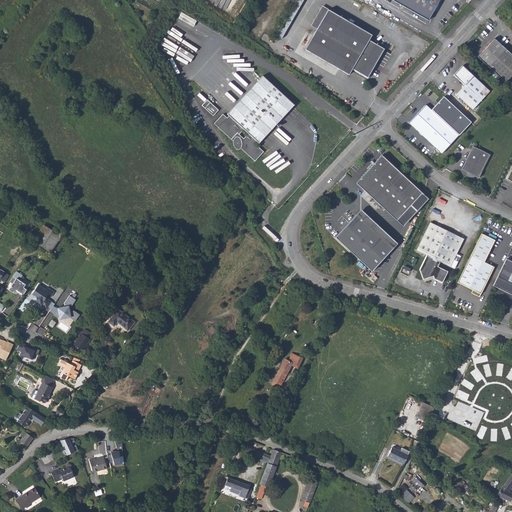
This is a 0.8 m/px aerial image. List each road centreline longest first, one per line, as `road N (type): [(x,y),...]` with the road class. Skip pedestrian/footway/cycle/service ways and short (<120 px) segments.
road 1 (unclassified): [(378,125),(298,210),(289,229),(298,267),(328,285),(511,339)]
road 2 (residential): [(67,433),(221,427),(346,473),(407,511)]
road 3 (unclassified): [(67,433),(105,367),(0,319)]
road 4 (unclassified): [(495,0),(378,125)]
road 5 (unclassified): [(378,125),(439,180),(511,215)]
